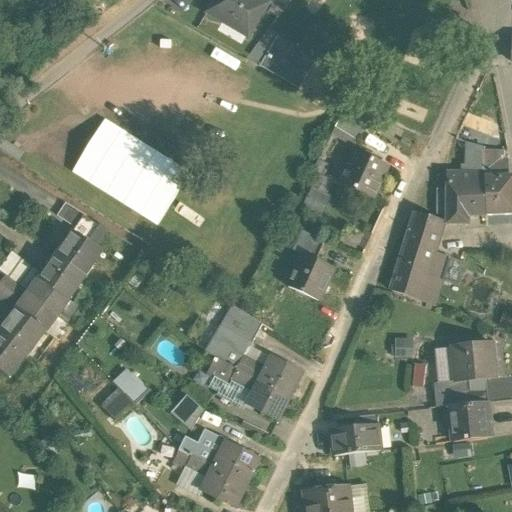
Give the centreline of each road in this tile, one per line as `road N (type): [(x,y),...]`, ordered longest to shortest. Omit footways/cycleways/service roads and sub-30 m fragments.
road 1 (residential): [(496,48),(436,143),(266,511)]
road 2 (unclassified): [(141,0),(0,103)]
